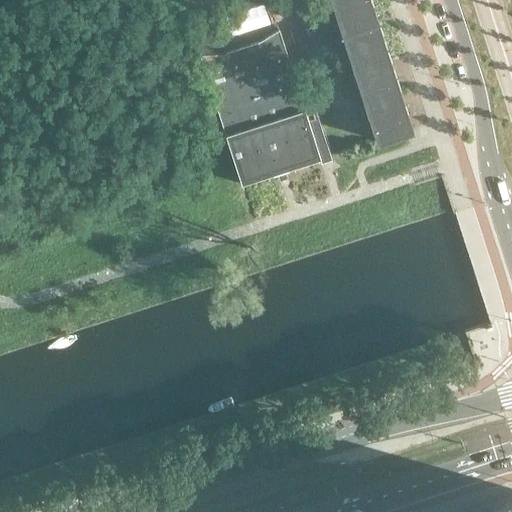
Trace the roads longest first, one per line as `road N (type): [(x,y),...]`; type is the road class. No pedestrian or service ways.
road 1 (tertiary): [(511,395),(132,511)]
road 2 (secondary): [(450,0),(511,223)]
road 3 (tertiary): [(334,511),(509,455)]
